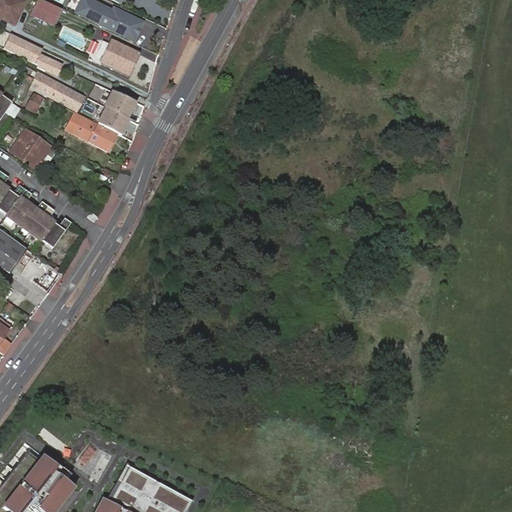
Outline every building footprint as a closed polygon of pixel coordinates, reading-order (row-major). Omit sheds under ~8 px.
[(15,13),(21,1),(17,0),(0,0),(0,17),(14,25),(18,15),(15,13)] [(51,26),(58,11),(37,0),(33,7),(46,14),(43,22),(51,26)] [(104,28),(113,11),(90,0),(81,0),(74,14),(104,28)] [(24,3),(21,1),(15,13),(18,15),(24,3)] [(143,22),(113,8),(113,11),(104,28),(134,42),(143,22)] [(61,28),(58,41),(83,49),(86,36),(61,28)] [(42,49),(10,34),(3,49),(34,64),(33,66),(57,77),(63,66),(39,55),(42,49)] [(103,64),(129,76),(139,55),(113,43),(103,64)] [(28,89),(34,92),(41,75),(35,73),(33,77),(28,89)] [(47,96),(76,112),(84,97),(54,82),(41,75),(34,92),(46,98),(47,96)] [(111,91),(96,125),(115,135),(121,138),(137,103),(111,91)] [(34,113),(41,100),(29,94),(22,107),(34,113)] [(0,121),(6,112),(12,104),(0,95),(0,121)] [(20,110),(12,104),(6,112),(15,119),(21,111),(20,110)] [(80,135),(90,140),(89,142),(107,152),(115,135),(96,125),(73,113),(72,114),(69,122),(74,125),(70,132),(79,137),(80,135)] [(45,153),(50,147),(42,141),(27,131),(11,153),(33,169),(45,153)] [(56,151),(50,147),(45,153),(33,169),(41,175),(56,151)] [(0,212),(52,250),(71,224),(64,219),(58,228),(53,230),(53,225),(51,223),(47,225),(47,221),(53,211),(41,203),(35,211),(30,213),(31,208),(29,207),(24,208),(25,204),(31,195),(19,187),(12,195),(7,197),(8,192),(6,190),(1,192),(2,187),(8,179),(0,173),(0,212)] [(94,222),(97,217),(90,212),(87,217),(94,222)] [(14,246),(2,234),(0,237),(0,264),(4,260),(14,246)] [(4,260),(7,262),(17,248),(14,246),(4,260)] [(17,248),(7,262),(19,270),(29,256),(17,248)] [(26,311),(33,316),(37,310),(31,305),(26,311)] [(0,345),(11,330),(0,322),(0,345)] [(54,511),(74,489),(26,452),(0,485),(0,511),(184,511),(193,497),(124,466),(100,511),(54,511)]
